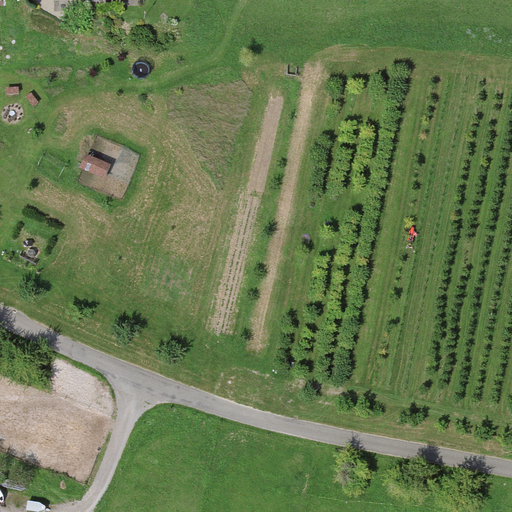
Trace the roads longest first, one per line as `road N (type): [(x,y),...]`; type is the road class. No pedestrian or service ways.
road 1 (track): [(77,355),(257,422),(511,472)]
road 2 (unknown): [(0,497),(42,509),(71,500),(144,385)]
